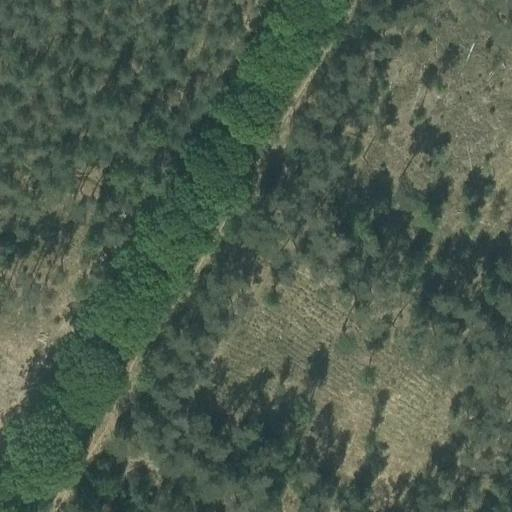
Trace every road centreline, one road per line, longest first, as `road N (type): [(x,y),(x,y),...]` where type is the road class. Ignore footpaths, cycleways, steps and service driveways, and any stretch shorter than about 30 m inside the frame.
road 1 (track): [(49,511),(350,0)]
road 2 (track): [(273,0),(0,456)]
road 3 (track): [(227,511),(130,455),(89,445)]
